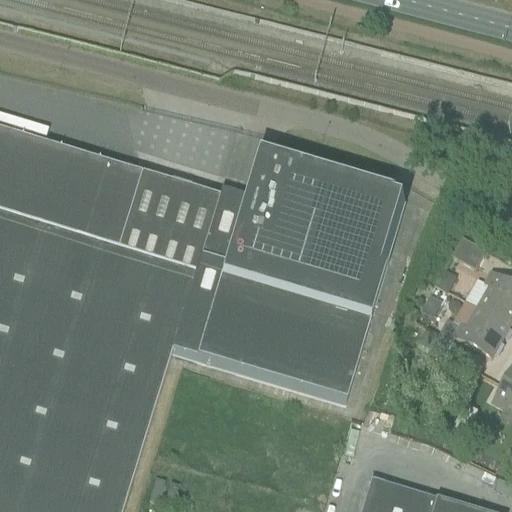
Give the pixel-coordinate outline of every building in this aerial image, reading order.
[(0,511),(121,511),(170,358),(200,263),(123,239),(141,182),(0,138),(0,511)] [(363,349),(369,330),(405,207),(255,162),(230,248),(224,267),(223,270),(200,263),(170,358),(195,366),(345,410),(363,349)] [(462,243),(452,261),(451,262),(475,276),(486,257),(462,243)] [(455,283),(441,275),(432,292),(446,300),(455,283)] [(511,290),(491,279),(485,290),(476,285),(464,306),(509,332),(511,327),(511,290)] [(441,308),(429,302),(420,318),(432,324),(441,308)] [(491,364),(509,332),(464,306),(452,327),(461,332),(455,343),(473,354),(491,364)] [(450,349),(425,335),(416,350),(442,364),(450,349)] [(511,374),(503,390),(493,409),(504,416),(500,423),(511,429),(511,374)] [(475,418),(462,411),(450,435),(463,442),(460,446),(471,452),(477,441),(466,435),(475,418)] [(447,511),(368,488),(361,511),(447,511)]
